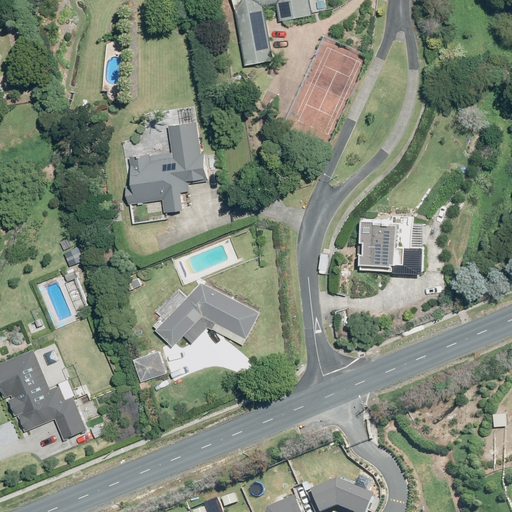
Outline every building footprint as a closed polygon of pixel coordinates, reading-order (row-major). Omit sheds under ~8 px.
[(236,0),(249,68),(276,63),(266,4),(279,2),(283,22),(314,16),(311,0),(236,0)] [(467,99),(450,98),(449,107),(466,109),(467,99)] [(141,163),(133,162),(137,189),(129,190),(132,204),(167,199),(169,214),(193,211),(189,189),(192,188),(192,189),(213,186),(203,121),(136,131),(141,163)] [(394,221),(365,221),(364,241),(368,241),(368,253),(364,253),(363,270),(426,271),(427,246),(414,246),(415,217),(394,216),(394,221)] [(77,247),(67,252),(74,266),(84,261),(77,247)] [(75,270),(67,275),(70,281),(78,277),(82,284),(91,280),(84,264),(74,269),(75,270)] [(241,267),(235,278),(247,285),(253,274),(241,267)] [(160,328),(159,330),(176,347),(187,335),(195,344),(211,327),(246,345),(263,312),(205,282),(166,323),(162,320),(157,325),(160,328)] [(11,335),(16,347),(28,341),(23,330),(11,335)] [(53,389),(37,349),(0,364),(0,369),(7,387),(5,388),(9,397),(17,394),(18,397),(13,399),(20,415),(22,414),(29,430),(59,418),(67,439),(90,430),(76,397),(68,400),(62,386),(53,389)] [(182,349),(166,353),(169,361),(184,356),(182,349)] [(137,360),(144,382),(169,373),(162,351),(137,360)] [(104,423),(93,427),(97,438),(109,433),(104,423)] [(343,480),(318,492),(326,511),(328,511),(343,506),(359,511),(374,511),(381,494),(343,480)] [(272,511),(303,511),(299,501),(272,511)]
